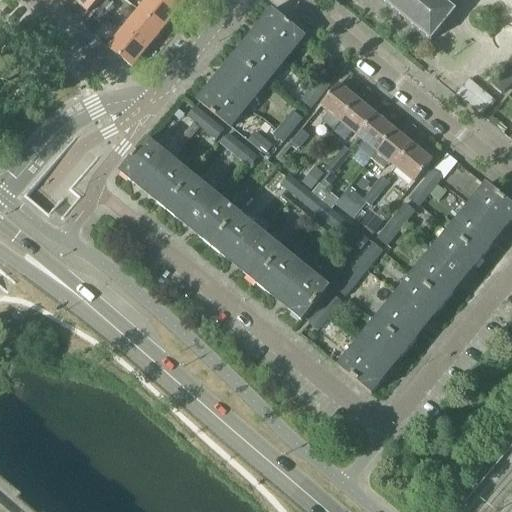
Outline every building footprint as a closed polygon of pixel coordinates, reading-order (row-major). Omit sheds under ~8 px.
[(100,0),(73,0),(87,14),(100,0)] [(162,0),(147,0),(139,12),(162,31),(178,12),(162,0)] [(187,0),(162,0),(178,12),(187,0)] [(379,0),(431,42),(456,11),(444,2),(445,0),(379,0)] [(107,1),(99,9),(107,17),(114,9),(107,1)] [(107,17),(99,9),(91,16),(99,24),(107,17)] [(242,47),(234,56),(265,81),(275,69),(278,71),(295,51),(291,48),(301,36),(304,39),(305,38),(271,11),(264,20),(267,23),(263,27),(249,45),(245,49),(242,47)] [(139,12),(123,30),(147,49),(162,31),(139,12)] [(147,49),(123,30),(108,49),(132,69),(147,49)] [(205,92),(197,102),(231,129),(231,128),(228,126),(238,114),(241,116),(258,96),(255,93),(265,81),(234,56),(227,65),(230,68),(226,72),(212,90),(208,95),(205,92)] [(503,90),(511,78),(511,59),(493,82),(503,90)] [(310,109),(329,86),(319,78),(301,101),(310,109)] [(338,86),(320,107),(328,113),(321,121),(327,126),(333,131),(339,124),(339,123),(357,101),(338,86)] [(357,101),(339,123),(358,138),(376,117),(357,101)] [(194,108),(187,117),(195,124),(196,125),(204,115),(194,108)] [(303,120),(301,119),(293,111),(272,135),(283,144),(303,120)] [(179,112),(175,117),(181,121),(182,120),(184,121),(186,118),(184,117),(185,116),(179,112)] [(204,115),(196,125),(201,129),(206,133),(214,123),(204,115)] [(363,142),(358,149),(370,159),(372,161),(395,132),(376,117),(358,138),(363,142)] [(214,123),(206,133),(207,134),(216,140),(223,131),(214,123)] [(201,129),(200,128),(196,125),(195,124),(180,143),(186,148),(201,129)] [(308,137),(301,131),(291,143),(298,149),(308,137)] [(395,132),(372,161),(383,170),(389,163),(395,168),(413,147),(395,132)] [(229,135),(221,145),(230,153),(238,143),(229,135)] [(263,140),(256,149),(265,156),(272,147),(263,140)] [(147,141),(120,174),(130,182),(133,179),(137,183),(155,197),(159,201),(157,204),(165,211),(190,181),(178,171),(181,168),(160,151),(158,155),(146,145),(149,142),(147,141)] [(238,143),(230,153),(240,161),(248,150),(238,143)] [(291,143),(289,146),(296,152),(298,149),(291,143)] [(413,147),(395,168),(401,173),(414,184),(432,162),(413,147)] [(345,148),(335,159),(342,165),(351,153),(345,148)] [(248,150),(240,161),(249,168),(258,158),(248,150)] [(335,159),(326,170),(328,173),(332,177),(342,165),(335,159)] [(314,168),(302,183),(311,190),(323,175),(314,168)] [(433,171),(425,181),(434,189),(436,186),(442,179),(433,171)] [(289,177),(281,186),(287,191),(294,181),(289,177)] [(378,196),(389,184),(382,177),(371,190),(378,196)] [(190,181),(165,211),(175,219),(178,216),(182,220),(200,234),(204,238),(202,241),(210,248),(235,218),(223,208),(226,205),(205,188),(203,191),(190,181)] [(294,181),(287,191),(292,196),(300,186),(294,181)] [(425,181),(417,190),(427,198),(429,195),(434,189),(425,181)] [(311,194),(323,203),(331,210),(339,201),(319,184),(311,194)] [(300,186),(292,196),(298,200),(306,190),(300,186)] [(434,189),(429,195),(437,202),(444,193),(436,186),(434,189)] [(462,222),(452,235),(482,259),(489,250),(487,247),(490,243),(505,225),(508,221),(511,223),(511,222),(511,207),(486,186),(485,187),(488,189),(478,202),(475,199),(459,220),(462,222)] [(343,199),(337,207),(341,211),(348,203),(356,194),(349,189),(342,198),(343,199)] [(306,190),(298,200),(303,205),(311,195),(310,194),(306,190)] [(362,200),(361,201),(369,208),(370,207),(378,196),(371,190),(362,200)] [(417,190),(409,200),(418,208),(419,208),(427,198),(417,190)] [(311,195),(303,205),(309,209),(317,200),(311,195)] [(317,200),(309,209),(314,214),(315,214),(323,204),(317,200)] [(348,203),(341,211),(351,219),(358,211),(348,203)] [(323,204),(315,214),(320,219),(328,209),(323,204)] [(405,205),(398,213),(408,221),(415,213),(405,205)] [(328,209),(320,219),(326,223),(334,214),(330,210),(328,209)] [(398,213),(391,222),(401,230),(408,221),(398,213)] [(334,214),(326,223),(332,228),(340,218),(334,214)] [(363,216),(357,224),(371,235),(378,228),(363,216)] [(235,218),(210,248),(220,256),(223,253),(227,256),(245,271),(249,274),(247,278),(255,285),(280,255),(268,245),(271,242),(250,225),(248,228),(235,218)] [(340,218),(332,228),(337,233),(345,223),(340,218)] [(391,222),(384,231),(394,239),(401,230),(391,222)] [(345,223),(337,233),(343,237),(351,228),(345,223)] [(351,228),(343,237),(349,242),(357,232),(351,228)] [(384,231),(376,240),(386,248),(394,239),(384,231)] [(357,232),(349,242),(354,247),(362,237),(357,232)] [(425,268),(415,280),(446,304),(453,296),(450,292),(453,288),(468,270),(471,266),(475,268),(482,259),(452,235),(442,247),(439,244),(422,265),(425,268)] [(362,237),(354,247),(360,251),(368,242),(362,237)] [(373,245),(366,252),(376,260),(382,253),(373,245)] [(366,252),(360,260),(370,268),(376,260),(366,252)] [(280,255),(255,285),(265,292),(268,290),(272,293),(290,308),(294,311),(292,315),(302,323),(329,289),(328,288),(325,291),(314,282),(316,279),(295,262),(293,265),(280,255)] [(360,260),(354,268),(364,276),(370,268),(360,260)] [(354,268),(348,275),(358,283),(364,276),(354,268)] [(348,275),(342,283),(352,291),(358,283),(348,275)] [(389,313),(379,325),(409,349),(416,341),(413,338),(417,334),(432,315),(435,311),(438,313),(446,304),(415,280),(406,292),(402,289),(385,310),(389,313)] [(342,283),(336,290),(346,298),(352,291),(342,283)] [(332,295),(324,305),(334,313),(341,303),(332,295)] [(324,305),(316,315),(326,323),(334,313),(324,305)] [(316,315),(308,324),(318,332),(326,323),(316,315)] [(339,367),(338,368),(372,396),(379,386),(377,383),(380,379),(395,360),(398,356),(402,358),(409,349),(379,325),(369,337),(366,334),(349,355),(352,358),(342,370),(339,367)] [(0,511),(23,511),(0,492),(0,511)]
